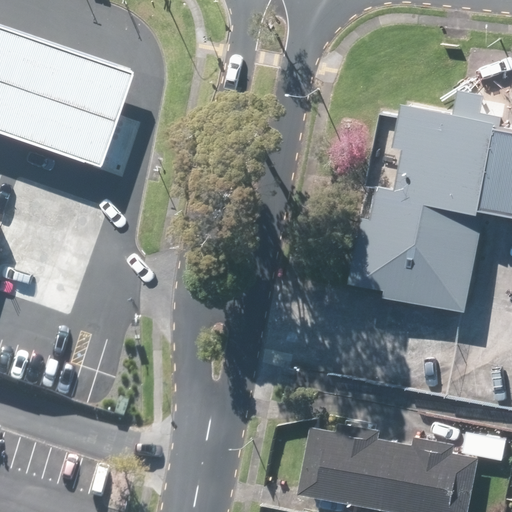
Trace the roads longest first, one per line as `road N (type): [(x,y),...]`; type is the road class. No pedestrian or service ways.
road 1 (tertiary): [(308,0),(207,432)]
road 2 (tertiary): [(207,432),(194,320),(238,0)]
road 3 (unknown): [(90,238),(142,110),(148,72),(127,45),(32,9)]
road 4 (unknown): [(90,238),(41,310),(0,320)]
